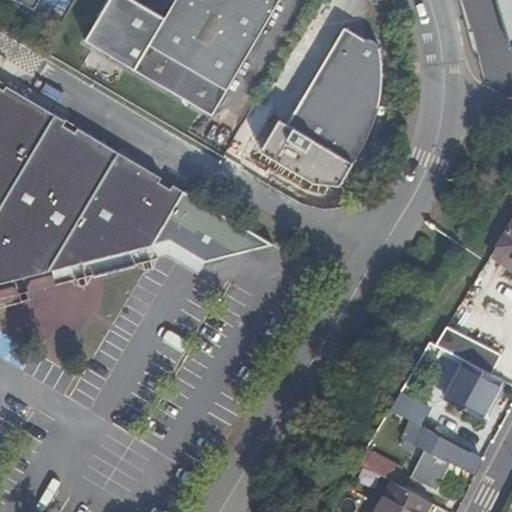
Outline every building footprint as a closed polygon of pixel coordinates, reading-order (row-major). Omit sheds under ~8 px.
[(278,0),(176,0),(166,17),(137,0),(109,0),(86,40),(212,115),(278,0)] [(511,0),(497,0),(511,46),(511,0)] [(361,43),(341,33),(285,131),(352,168),(368,136),(375,107),(379,82),(377,49),(371,44),(361,43)] [(11,63),(5,74),(57,105),(63,94),(11,63)] [(0,283),(24,277),(150,242),(179,188),(169,182),(167,186),(155,180),(157,175),(74,125),(71,128),(58,121),(61,117),(0,81),(0,283)] [(285,131),(277,127),(258,158),(312,191),(339,190),(352,168),(285,131)] [(273,246),(185,195),(154,248),(172,243),(207,263),(273,246)] [(511,223),(497,248),(511,257),(511,223)] [(511,257),(497,248),(491,258),(511,273),(511,257)] [(489,372),(491,373),(501,355),(448,327),(438,345),(470,362),(484,369),(489,372)] [(496,375),(505,357),(501,355),(491,373),(496,375)] [(470,362),(467,367),(480,374),(484,369),(470,362)] [(485,377),(489,372),(484,369),(480,374),(467,367),(451,399),(483,417),(495,394),(500,385),(488,379),(485,377)] [(506,381),(503,379),(500,385),(495,394),(499,396),(506,381)] [(423,426),(431,410),(407,395),(397,411),(412,420),(423,426)] [(473,473),(482,458),(423,426),(412,420),(404,435),(427,448),(412,474),(439,489),(449,469),(453,462),(464,468),(473,473)] [(363,466),(391,481),(399,466),(372,451),(363,466)] [(461,475),(464,468),(453,462),(449,469),(461,475)] [(425,511),(431,502),(391,481),(374,511),(425,511)]
